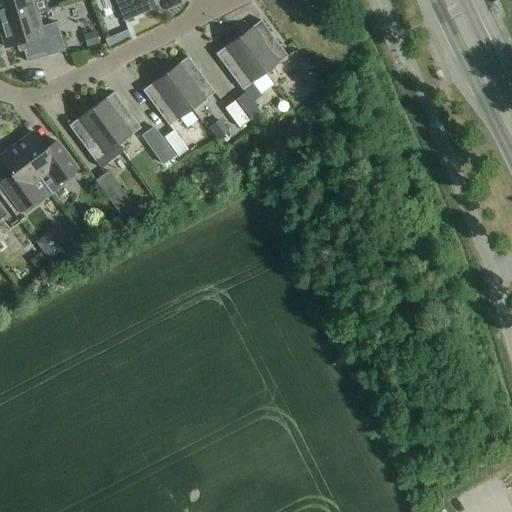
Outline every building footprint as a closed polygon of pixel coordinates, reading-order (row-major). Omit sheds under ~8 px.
[(0,0),(0,25),(36,14),(48,11),(44,0),(0,0)] [(118,0),(115,1),(124,23),(156,9),(152,0),(118,0)] [(108,4),(94,11),(105,33),(119,26),(108,4)] [(36,14),(0,25),(0,32),(5,49),(21,44),(27,63),(64,52),(56,24),(41,28),(36,14)] [(238,38),(265,74),(287,58),(261,22),(238,38)] [(83,36),(87,49),(100,45),(96,32),(83,36)] [(265,74),(238,38),(215,55),(242,91),(243,91),(245,95),(236,101),(250,120),(260,113),(253,104),(261,97),(252,84),(265,74)] [(188,58),(165,75),(192,111),(214,94),(188,58)] [(305,60),(298,65),(305,75),(313,70),(305,60)] [(192,111),(165,75),(142,92),(169,128),(192,111)] [(114,93),(91,110),(118,146),(140,129),(114,93)] [(224,110),(239,129),(249,122),(234,102),(224,110)] [(118,146),(91,110),(68,127),(95,163),(118,146)] [(221,121),(210,129),(219,141),(230,133),(221,121)] [(155,129),(142,137),(164,167),(176,158),(155,129)] [(175,132),(166,139),(179,158),(188,151),(175,132)] [(15,147),(39,179),(45,175),(56,187),(66,179),(76,172),(56,143),(46,150),(33,133),(15,147)] [(39,179),(15,147),(0,158),(0,163),(10,176),(0,184),(21,212),(40,198),(31,186),(39,179)] [(109,173),(96,183),(125,223),(138,213),(109,173)] [(97,230),(87,231),(88,245),(98,244),(97,230)] [(51,235),(39,244),(51,261),(64,253),(51,235)] [(41,255),(30,263),(38,273),(48,265),(41,255)]
